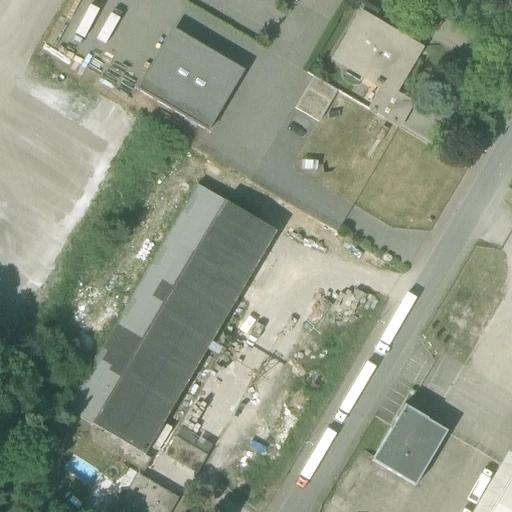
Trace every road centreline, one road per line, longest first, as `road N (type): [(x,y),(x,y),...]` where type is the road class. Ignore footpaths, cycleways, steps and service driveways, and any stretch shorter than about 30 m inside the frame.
road 1 (residential): [(293,511),(495,166)]
road 2 (unknown): [(69,118),(131,0)]
